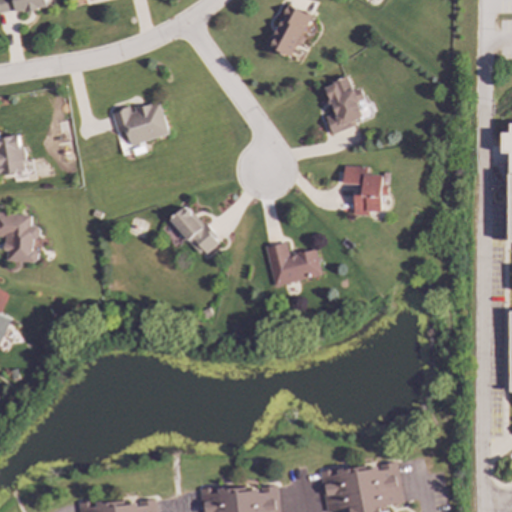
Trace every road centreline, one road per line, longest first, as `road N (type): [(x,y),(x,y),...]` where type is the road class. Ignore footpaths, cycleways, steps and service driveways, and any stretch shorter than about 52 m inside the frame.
road 1 (residential): [(0,77),(100,60),(183,24)]
road 2 (residential): [(183,24),(260,133),(270,173)]
